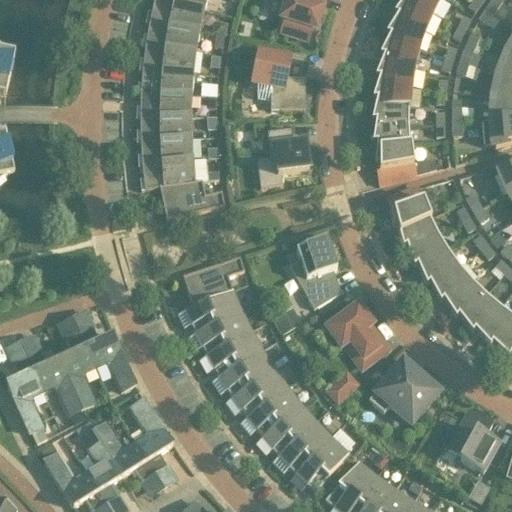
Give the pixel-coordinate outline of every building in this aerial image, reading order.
[(153,5),(153,3),(203,15),(207,0),(150,0),(150,4),(153,5)] [(322,12),(319,11),(322,0),(290,0),(290,2),(286,1),(279,24),(282,25),(279,37),(308,46),(311,34),(315,35),(322,12)] [(404,0),(402,4),(432,19),(441,2),(437,0),(404,0)] [(493,0),(492,0),(485,12),(494,17),(502,6),(493,0)] [(474,17),(481,7),(474,2),(467,12),(474,17)] [(148,28),(148,27),(198,36),(203,15),(153,3),(153,5),(151,16),(147,15),(144,27),(148,28)] [(393,24),(424,36),(432,19),(402,4),(393,16),(397,17),(393,24)] [(492,20),(494,17),(485,12),(477,24),(491,35),(498,24),(492,20)] [(461,21),(456,31),(464,35),(469,24),(461,21)] [(386,44),(418,54),(424,36),(393,24),(385,37),(389,38),(386,44)] [(216,39),(224,40),(227,27),(219,26),(213,30),(212,38),(216,39)] [(144,52),(144,50),(195,57),(198,36),(148,27),(148,28),(146,39),(143,39),(140,51),(144,52)] [(459,46),(464,35),(456,31),(451,42),(459,46)] [(468,38),(464,52),(474,55),(478,41),(470,39),(468,38)] [(222,52),(224,40),(216,39),(214,51),(222,52)] [(243,45),(233,43),(231,53),(237,55),(242,51),(243,45)] [(380,66),(413,73),(418,54),(386,44),(379,58),(383,59),(380,66)] [(0,96),(5,98),(13,59),(0,48),(0,96)] [(141,75),(141,74),(192,78),(195,57),(144,50),(144,52),(143,63),(139,63),(138,75),(141,75)] [(447,51),(444,63),(452,65),(456,54),(447,51)] [(474,55),(464,52),(460,64),(469,68),(472,59),(474,55)] [(270,113),(304,115),(303,86),(304,86),(308,67),(257,56),(251,88),(256,89),(257,103),(270,103),(270,113)] [(498,79),(511,83),(511,60),(506,58),(498,79)] [(218,72),(219,61),(211,60),(209,71),(218,72)] [(448,77),(452,65),(444,63),(440,74),(448,77)] [(469,69),(469,68),(460,64),(456,78),(465,81),(469,69)] [(376,87),(409,92),(413,73),(380,66),(374,80),(379,80),(376,87)] [(139,99),(139,98),(191,100),(192,78),(141,74),(141,75),(140,87),(137,87),(136,99),(139,99)] [(493,102),(511,105),(511,83),(498,79),(493,102)] [(438,84),(436,96),(445,97),(446,85),(438,84)] [(409,93),(409,92),(376,87),(371,102),(376,102),(374,109),(407,111),(418,111),(419,94),(409,93)] [(443,109),(445,97),(436,96),(435,108),(443,109)] [(191,100),(139,98),(139,99),(139,111),(136,111),(135,123),(139,123),(139,122),(190,121),(191,100)] [(491,125),(511,125),(511,105),(493,102),(491,125)] [(471,124),(471,112),(460,112),(460,104),(452,105),(450,105),(451,126),(460,126),(460,124),(471,124)] [(374,131),(407,130),(407,111),(374,109),(370,124),(375,123),(374,131)] [(434,117),(434,130),(443,129),(443,117),(434,117)] [(139,122),(139,123),(139,135),(136,135),(136,147),(139,147),(139,146),(190,143),(190,121),(139,122)] [(216,133),(216,122),(207,122),(208,134),(216,133)] [(511,125),(491,125),(481,125),(483,152),(493,150),(494,154),(509,150),(509,147),(511,146),(511,125)] [(460,141),(460,126),(451,126),(451,141),(460,141)] [(444,142),(443,129),(434,130),(435,142),(444,142)] [(408,149),(407,130),(374,131),(371,146),(375,145),(375,153),(408,149)] [(281,189),(280,180),(307,177),(304,146),(292,147),(290,133),(266,136),(269,162),(256,164),(259,193),(281,189)] [(0,182),(12,173),(4,134),(0,135),(0,182)] [(190,143),(139,146),(139,147),(140,159),(137,159),(137,171),(141,171),(141,170),(192,164),(190,143)] [(378,167),(378,191),(420,179),(418,168),(412,169),(409,148),(408,149),(375,153),(374,168),(378,167)] [(208,153),(209,163),(218,162),(217,152),(208,153)] [(141,170),(141,171),(142,183),(139,183),(140,196),(159,193),(158,192),(194,186),(192,164),(141,170)] [(499,177),(509,198),(511,196),(511,168),(498,172),(499,177)] [(206,185),(219,184),(218,176),(205,177),(206,185)] [(194,186),(158,192),(159,193),(165,224),(188,219),(221,212),(223,212),(220,197),(204,201),(201,186),(194,187),(194,186)] [(392,231),(396,229),(398,237),(428,223),(429,224),(430,223),(417,193),(387,201),(392,231)] [(473,198),(465,203),(479,228),(487,223),(473,198)] [(455,215),(461,227),(468,223),(462,211),(455,215)] [(437,240),(429,224),(428,223),(398,237),(402,251),(405,249),(407,256),(437,240)] [(474,234),(468,223),(461,227),(467,238),(474,234)] [(419,275),(447,256),(437,240),(407,256),(413,271),(416,268),(419,275)] [(472,245),(480,255),(487,249),(479,240),(472,245)] [(288,271),(313,314),(341,297),(330,277),(335,275),(325,244),(295,254),(298,265),(288,271)] [(494,259),(487,249),(480,255),(487,265),(494,259)] [(511,254),(506,249),(499,255),(511,267),(511,254)] [(432,292),(458,272),(447,256),(419,275),(425,289),(428,286),(432,292)] [(192,312),(177,319),(231,295),(227,282),(243,277),(238,263),(236,263),(203,274),(182,281),(192,312)] [(494,272),(503,280),(509,273),(500,265),(494,272)] [(446,309),(471,286),(458,272),(432,292),(439,306),(442,303),(446,309)] [(511,287),(511,275),(509,273),(503,280),(511,288),(511,287)] [(462,324),(484,300),(471,286),(446,309),(455,322),(457,318),(462,324)] [(186,340),(187,342),(241,316),(231,295),(177,319),(183,333),(190,330),(194,338),(187,342),(186,340)] [(479,339),(499,312),(484,300),(462,324),(471,337),(473,333),(479,339)] [(344,349),(361,372),(385,353),(368,331),(371,328),(357,309),(326,332),(340,351),(344,349)] [(497,351),(511,327),(511,321),(499,312),(479,339),(489,350),(491,346),(497,351)] [(251,335),(241,316),(187,342),(194,356),(201,352),(205,360),(199,364),(198,363),(197,363),(199,365),(251,335)] [(299,329),(294,319),(276,329),(281,339),(299,329)] [(511,359),(511,327),(497,351),(508,362),(509,358),(511,359)] [(92,333),(79,339),(94,372),(106,366),(120,396),(134,389),(111,340),(98,346),(92,333)] [(211,387),(262,355),(251,335),(199,365),(206,378),(213,374),(218,382),(211,386),(210,385),(211,387)] [(65,345),(71,358),(58,364),(81,414),(95,408),(81,378),(94,372),(79,339),(65,345)] [(225,408),(274,374),(262,355),(211,387),(219,399),(226,395),(231,403),(225,407),(224,406),(223,406),(225,408)] [(40,357),(26,363),(34,380),(41,396),(54,390),(68,420),(81,414),(58,364),(46,370),(40,357)] [(19,382),(5,388),(18,416),(29,439),(31,438),(43,432),(36,417),(29,402),(41,396),(34,380),(26,363),(13,369),(19,382)] [(389,410),(410,429),(438,396),(402,365),(367,405),(382,418),(389,410)] [(240,429),(287,392),(274,374),(225,408),(233,420),(240,416),(245,423),(239,428),(238,426),(238,427),(240,429)] [(336,407),(357,388),(345,375),(324,395),(336,407)] [(255,448),(300,409),(287,392),(240,429),(249,440),(255,435),(261,443),(255,448),(254,446),(255,448)] [(146,440),(134,447),(153,478),(166,470),(159,458),(171,451),(142,404),(129,412),(146,440)] [(272,467),(315,426),(300,409),(255,448),(265,459),(271,454),(277,461),(272,466),(270,465),(272,467)] [(81,414),(68,420),(72,429),(85,423),(81,414)] [(459,465),(482,478),(498,449),(484,442),(491,429),(467,416),(447,453),(461,461),(459,465)] [(459,426),(447,420),(441,430),(453,436),(459,426)] [(92,435),(87,426),(74,434),(80,442),(92,435)] [(290,485),(330,442),(315,426),(272,467),(282,478),(288,472),(295,479),(289,485),(288,483),(288,484),(290,485)] [(133,474),(141,486),(153,478),(134,447),(123,455),(105,427),(99,431),(92,435),(121,481),(133,474)] [(43,432),(31,438),(36,448),(48,442),(45,437),(43,432)] [(110,489),(121,481),(92,435),(80,442),(97,471),(85,478),(105,509),(117,501),(110,489)] [(347,458),(330,442),(290,485),(300,495),(306,490),(314,497),(347,458)] [(45,464),(56,457),(50,448),(39,455),(45,464)] [(72,511),(84,505),(88,511),(99,511),(105,509),(85,478),(74,485),(56,457),(45,464),(43,465),(71,511),(72,511)] [(381,459),(374,469),(381,474),(388,465),(381,459)] [(351,511),(376,481),(358,467),(324,506),(331,511),(351,511)] [(376,481),(351,511),(381,511),(394,494),(376,481)] [(409,493),(417,499),(422,492),(413,486),(409,493)] [(408,511),(413,506),(394,494),(381,511),(408,511)]
